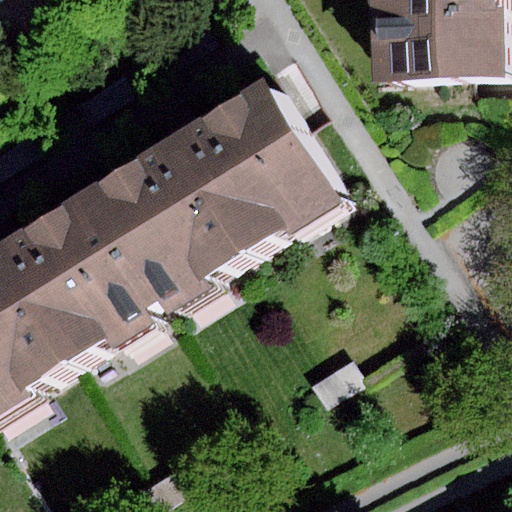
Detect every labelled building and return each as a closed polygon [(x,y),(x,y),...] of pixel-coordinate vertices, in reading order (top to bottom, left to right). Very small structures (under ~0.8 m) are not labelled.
[(511,0),(385,0),(388,85),(511,83),(511,0)] [(206,28),(164,52),(175,72),(217,48),(206,28)] [(124,79),(78,107),(91,128),(137,100),(124,79)] [(282,86),(102,200),(172,310),(182,326),(224,300),(217,289),(297,238),(305,251),(363,214),(282,86)] [(28,140),(0,156),(0,184),(41,160),(28,140)] [(102,200),(0,263),(0,437),(50,405),(45,397),(114,354),(122,366),(170,336),(159,319),(172,310),(102,200)] [(352,363),(312,388),(327,413),(368,387),(352,363)] [(165,511),(188,498),(173,475),(134,499),(141,511),(165,511)]
